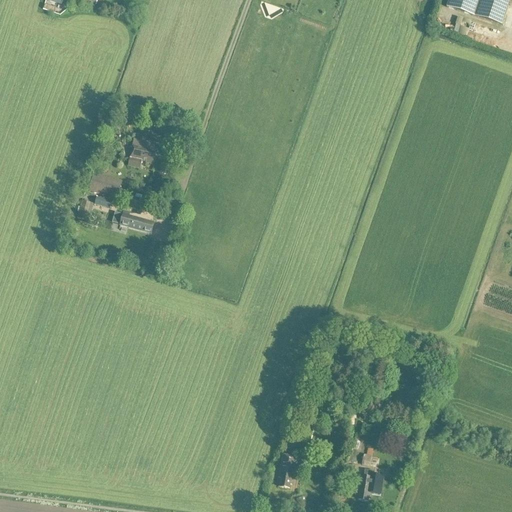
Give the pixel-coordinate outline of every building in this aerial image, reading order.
[(449,0),(447,9),(475,18),(502,27),(510,0),(449,0)] [(451,34),(464,39),(470,23),(457,18),(451,34)] [(154,166),(157,154),(153,153),(154,147),(134,143),(129,167),(141,169),(142,164),(154,166)] [(118,201),(122,183),(93,176),(88,193),(118,201)] [(109,210),(111,202),(97,199),(95,206),(109,210)] [(89,224),(94,206),(82,202),(77,220),(89,224)] [(121,227),(151,235),(154,225),(129,218),(131,213),(123,211),(122,215),(115,213),(112,223),(121,226),(121,227)] [(312,401),(307,417),(318,420),(320,412),(324,413),(326,405),(312,401)] [(286,448),(305,451),(306,449),(310,450),(312,440),(308,439),(309,432),(296,429),(295,437),(288,436),(286,448)] [(386,468),(387,459),(380,457),(380,458),(367,456),(363,455),(361,466),(385,471),(386,468)] [(282,456),(278,480),(281,480),(279,489),(289,491),(290,487),(291,487),(296,459),(282,456)] [(353,476),(355,467),(345,465),(343,474),(353,476)] [(383,478),(375,476),(375,473),(366,472),(365,478),(361,477),(358,492),(360,493),(359,501),(367,502),(368,499),(371,500),(371,495),(380,497),(383,478)]
